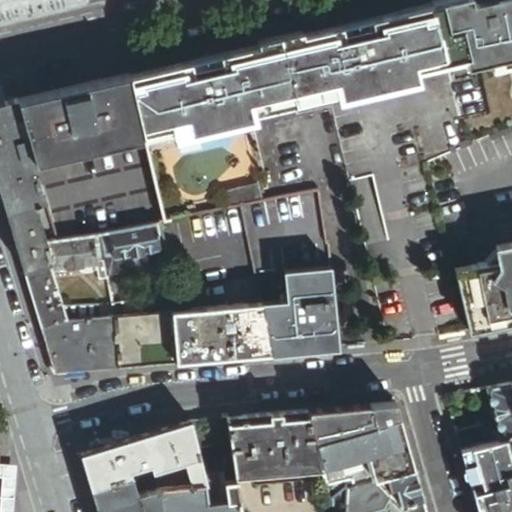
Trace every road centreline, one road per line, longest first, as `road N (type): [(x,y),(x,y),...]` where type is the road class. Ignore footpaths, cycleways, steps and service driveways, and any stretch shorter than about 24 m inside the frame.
road 1 (residential): [(35,423),(165,393),(408,369)]
road 2 (residential): [(0,54),(213,0)]
road 3 (residential): [(449,511),(408,369)]
road 4 (tertiary): [(0,306),(35,423)]
